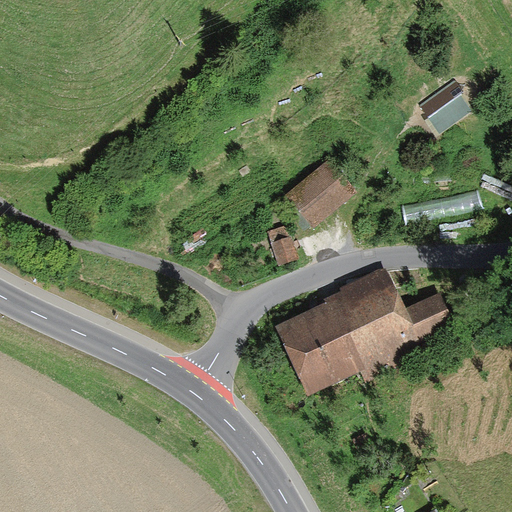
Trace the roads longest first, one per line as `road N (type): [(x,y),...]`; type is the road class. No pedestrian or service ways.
road 1 (residential): [(511,249),(379,257),(239,309)]
road 2 (residential): [(239,309),(181,274),(50,233),(0,204)]
road 3 (tertiary): [(0,294),(193,391)]
road 4 (tertiary): [(193,391),(250,446),(291,511)]
